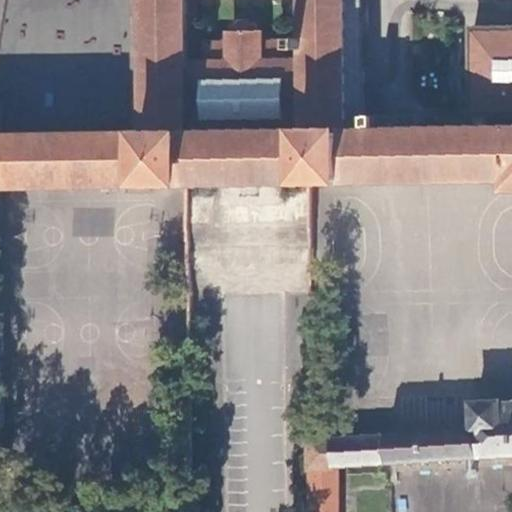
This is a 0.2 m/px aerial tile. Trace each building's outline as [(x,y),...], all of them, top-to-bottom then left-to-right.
[(511,401),(477,404),(478,425),(467,425),(467,430),(306,441),(308,471),(341,468),(511,456),(511,129),(491,130),(491,126),(476,126),(476,130),(385,131),(384,128),(370,128),(370,132),(363,132),(349,132),(347,0),(0,0),(0,190),(5,191),(186,187),(310,188),(497,181),(497,191),(511,190),(511,401)] [(347,0),(349,132),(363,132),(360,0),(347,0)] [(511,27),(470,29),(471,35),(511,34),(511,106),(471,107),(471,114),(511,113),(511,27)] [(511,34),(471,35),(471,107),(511,106),(511,34)] [(340,511),(341,468),(308,471),(307,511),(340,511)] [(20,478),(20,487),(54,486),(54,477),(20,478)]
